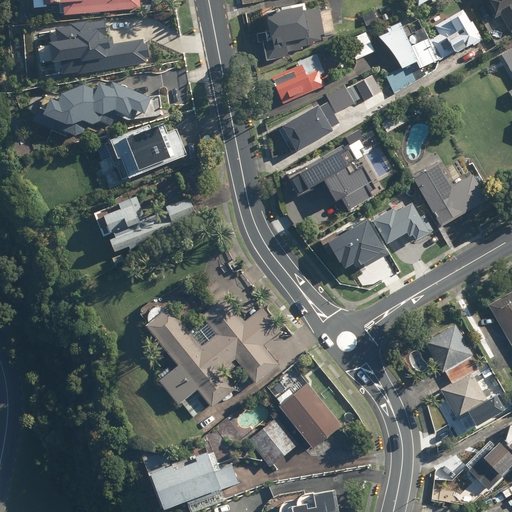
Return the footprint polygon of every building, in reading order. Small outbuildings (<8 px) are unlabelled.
[(44,0),(44,2),(62,2),(62,13),(142,11),(141,0),(44,0)] [(511,0),(489,0),(497,14),(502,11),(511,29),(511,0)] [(308,5),(270,12),(275,35),(264,37),(269,61),(292,57),(288,41),(336,31),(331,9),(310,13),(308,5)] [(366,26),(380,21),(376,9),(363,14),(366,26)] [(403,21),(380,32),(414,83),(426,75),(422,70),(454,49),(461,51),(484,39),(468,9),(436,26),(441,34),(416,47),(403,21)] [(107,19),(60,27),(61,38),(55,39),(58,59),(63,58),(66,74),(147,60),(147,57),(152,57),(149,43),(145,44),(144,39),(114,44),(113,36),(103,38),(103,35),(110,34),(107,19)] [(366,31),(348,39),(357,59),(375,50),(366,31)] [(327,86),(323,75),(328,73),(321,53),(300,60),(301,64),(273,73),(282,102),(327,86)] [(62,99),(47,94),(38,119),(79,135),(88,132),(84,120),(88,118),(90,124),(105,118),(107,113),(119,108),(133,113),(135,106),(150,111),(155,95),(117,82),(116,85),(105,81),(103,88),(87,83),(67,90),(62,99)] [(349,89),(331,98),(339,111),(356,102),(349,89)] [(295,153),(339,130),(337,126),(343,123),(331,100),(281,127),(295,153)] [(403,109),(382,122),(389,133),(410,120),(403,109)] [(188,154),(178,129),(172,132),(168,122),(153,128),(152,126),(109,143),(124,180),(188,154)] [(341,163),(333,148),(286,172),(299,196),(321,185),(329,201),(343,194),(351,210),(384,193),(363,151),(341,163)] [(442,164),(418,176),(445,226),(493,200),(478,171),(454,184),(442,164)] [(142,196),(97,212),(105,234),(110,232),(116,249),(173,229),(170,220),(197,211),(192,197),(148,212),(142,196)] [(420,243),(436,234),(414,197),(381,216),(397,244),(414,233),(420,243)] [(367,267),(388,254),(366,217),(332,237),(349,265),(361,257),(367,267)] [(511,293),(492,304),(511,341),(511,293)] [(152,322),(149,325),(180,364),(171,371),(168,367),(160,373),(194,417),(207,407),(213,403),(216,407),(238,390),(221,368),(226,364),(231,370),(238,365),(234,361),(238,358),(258,383),(283,364),(268,344),(284,332),(265,306),(247,320),(228,295),(203,315),(208,321),(194,332),(173,305),(169,308),(168,308),(168,307),(167,307),(166,307),(165,306),(164,306),(163,306),(162,306),(161,306),(160,306),(159,307),(158,307),(157,308),(156,308),(156,309),(155,309),(154,310),(153,311),(153,312),(152,312),(152,313),(152,314),(151,315),(151,316),(151,317),(151,318),(151,319),(151,320),(151,321),(152,322)] [(474,353),(472,349),(478,346),(474,338),(467,341),(456,321),(428,336),(446,368),(474,353)] [(491,403),(475,377),(483,372),(474,355),(448,370),(455,382),(443,390),(461,420),(491,403)] [(279,397),(284,403),(282,405),(317,447),(345,424),(309,382),(295,394),(290,388),(279,397)] [(280,416),(251,438),(272,467),(301,444),(280,416)] [(503,436),(468,467),(489,489),(511,466),(511,429),(510,439),(508,441),(503,436)] [(211,451),(152,472),(165,510),(239,484),(231,463),(217,468),(211,451)] [(295,511),(343,511),(339,488),(317,492),(319,501),(298,505),(299,511),(295,511)]
